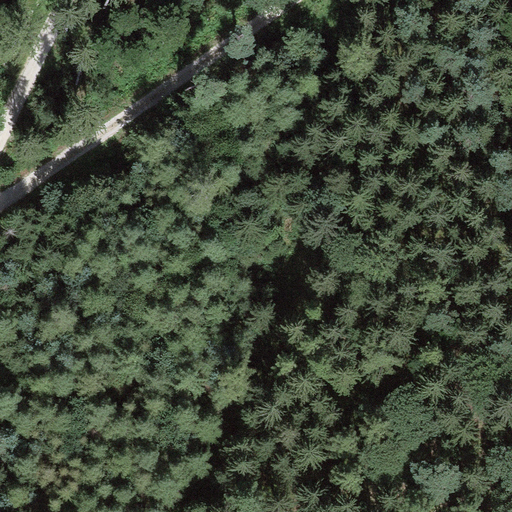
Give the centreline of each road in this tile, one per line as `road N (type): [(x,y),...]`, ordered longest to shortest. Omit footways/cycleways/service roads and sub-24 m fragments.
road 1 (track): [(303,0),(0,209)]
road 2 (track): [(69,0),(0,155)]
